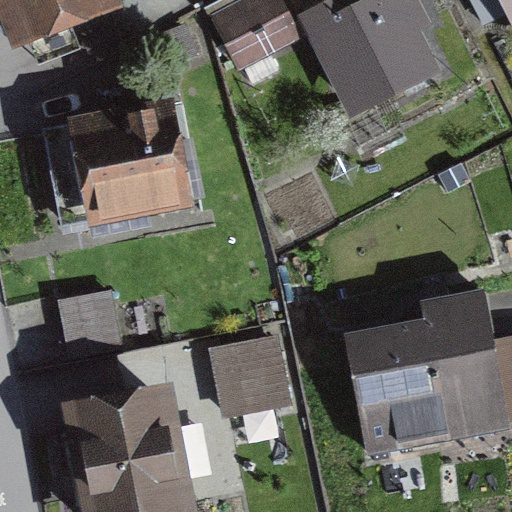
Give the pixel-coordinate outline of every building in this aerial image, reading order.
[(7,0),(20,33),(105,1),(104,0),(7,0)] [(242,62),(292,36),(272,0),(262,0),(221,22),(242,62)] [(352,0),(358,10),(316,31),(355,108),(429,70),(398,10),(412,2),(410,0),(352,0)] [(511,11),(511,0),(476,0),(487,20),(510,9),(511,11)] [(46,131),(63,222),(178,202),(162,109),(46,131)] [(61,301),(72,357),(120,348),(109,291),(61,301)] [(481,293),(441,300),(445,318),(347,337),(363,420),(442,405),(447,435),(506,424),(481,293)] [(225,413),(284,402),(272,340),(213,352),(225,413)] [(182,511),(160,397),(77,413),(96,511),(182,511)]
